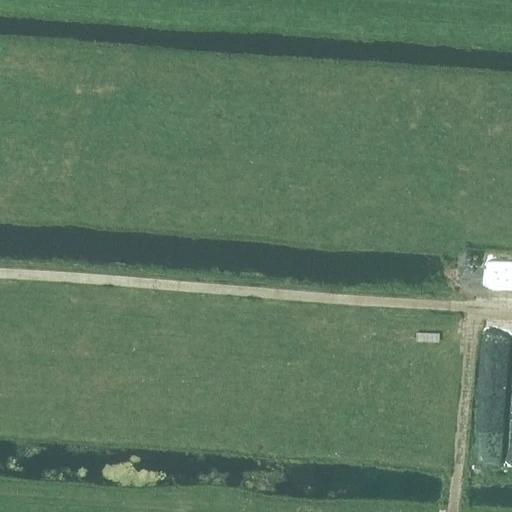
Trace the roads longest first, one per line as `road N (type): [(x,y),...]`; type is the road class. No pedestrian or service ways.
road 1 (track): [(477,309),(0,271)]
road 2 (track): [(511,312),(477,309),(452,511)]
